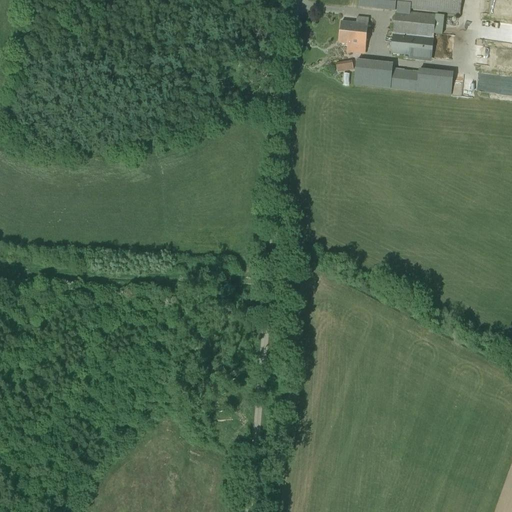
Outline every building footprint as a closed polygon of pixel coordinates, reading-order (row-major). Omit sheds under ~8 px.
[(376,10),(395,12),(396,0),(359,0),(358,7),(377,9),(376,10)] [(398,0),(398,9),(460,16),(461,0),(398,0)] [(434,38),(436,15),(396,11),(392,54),(432,58),(434,38)] [(357,18),(357,23),(341,22),(339,44),(349,45),(348,52),(365,54),(369,19),(357,18)] [(511,51),(511,43),(480,39),(479,47),(484,48),(483,57),(479,56),(477,72),(495,74),(496,67),(486,66),(487,61),(495,62),(496,55),(501,56),(501,52),(508,53),(508,50),(511,51)] [(338,72),(355,72),(354,62),(338,62),(338,72)] [(390,90),(417,93),(419,73),(392,70),(390,90)]
